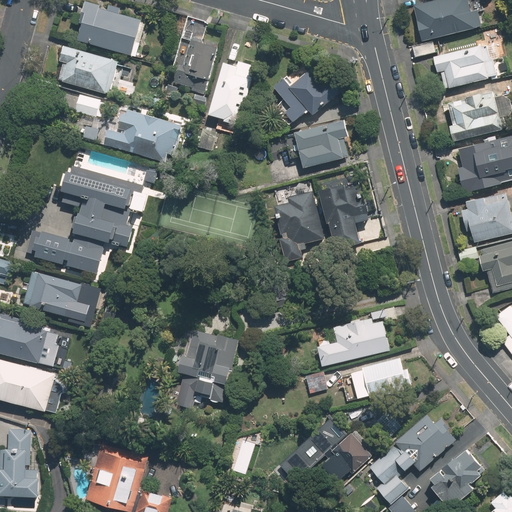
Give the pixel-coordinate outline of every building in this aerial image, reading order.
[(83,22),(87,23),(82,40),(134,54),(144,19),(122,13),(124,8),(113,4),(111,10),(103,8),(104,4),(89,0),(83,22)] [(424,43),(482,27),(478,11),(473,13),(469,0),(442,0),(415,8),(419,21),(418,22),(424,43)] [(177,82),(181,83),(195,87),(194,91),(208,94),(221,47),(207,43),(206,43),(205,39),(197,37),(193,39),(186,65),(181,64),(177,82)] [(481,47),(435,59),(439,74),(446,72),(451,90),(490,80),(490,78),(498,76),(494,61),(497,60),(500,56),(496,40),(491,41),(487,46),(481,48),(481,47)] [(122,62),(119,61),(120,59),(77,47),(70,45),(65,60),(68,61),(63,78),(68,79),(67,81),(110,93),(110,92),(113,92),(122,62)] [(240,65),(228,62),(216,105),(233,109),(231,114),(249,119),(250,114),(264,67),(246,62),(241,61),(240,65)] [(314,117),(341,94),(317,67),(292,89),(285,81),(275,90),(292,109),(281,118),(290,128),(309,111),(314,117)] [(63,87),(40,81),(36,95),(60,101),(63,87)] [(455,144),(504,132),(504,129),(511,127),(511,107),(510,101),(504,97),(495,99),(494,93),(468,99),(468,101),(449,105),(454,128),(451,128),(455,144)] [(183,122),(182,121),(136,109),(133,108),(132,113),(128,112),(124,128),(130,129),(129,133),(112,128),(108,144),(171,161),(174,152),(175,152),(180,154),(185,137),(180,135),(181,132),(187,133),(189,123),(183,122)] [(301,128),(309,167),(351,158),(343,119),(301,128)] [(220,131),(205,128),(200,147),(215,150),(220,131)] [(511,182),(511,161),(507,163),(502,141),(460,151),(464,169),(460,170),(466,194),(511,182)] [(79,231),(80,231),(78,239),(47,230),(45,236),(42,235),(38,248),(41,249),(39,256),(103,274),(111,248),(132,254),(139,227),(129,225),(134,208),(141,210),(148,185),(76,165),(69,190),(91,196),(86,211),(85,211),(79,231)] [(161,172),(150,169),(147,180),(158,183),(161,172)] [(361,222),(374,220),(366,184),(353,186),(352,183),(324,189),(336,244),(364,238),(361,222)] [(287,238),(302,235),(303,242),(329,237),(319,190),(293,196),(295,202),(280,205),(287,238)] [(473,232),(476,244),(511,235),(511,209),(508,195),(462,206),(468,233),(473,232)] [(491,268),(496,290),(511,285),(511,240),(486,247),(488,254),(484,255),(487,269),(491,268)] [(479,246),(462,250),(464,263),(482,260),(479,246)] [(0,256),(0,282),(8,285),(11,275),(13,275),(17,262),(0,256)] [(44,271),(43,272),(37,270),(28,301),(34,303),(34,305),(75,317),(74,319),(83,321),(83,319),(89,301),(90,301),(90,300),(94,302),(97,293),(93,292),(94,287),(93,287),(86,285),(87,283),(44,271)] [(511,311),(511,310),(496,320),(511,342),(511,311)] [(170,318),(158,363),(177,368),(165,410),(190,417),(198,390),(214,394),(212,401),(227,405),(245,340),(226,334),(232,316),(213,311),(208,329),(170,318)] [(63,345),(59,343),(62,333),(39,326),(40,322),(3,312),(2,316),(0,315),(0,316),(0,349),(57,366),(63,345)] [(322,346),(327,365),(393,348),(385,315),(337,326),(341,341),(322,346)] [(0,356),(0,396),(49,410),(59,373),(0,356)] [(402,360),(364,370),(364,372),(355,374),(361,398),(370,396),(371,400),(414,390),(409,370),(405,371),(402,360)] [(327,370),(307,374),(311,393),(331,388),(327,370)] [(452,429),(443,419),(437,425),(429,415),(369,465),(382,481),(378,485),(393,503),(412,488),(401,474),(415,463),(423,472),(458,442),(449,432),(452,429)] [(351,435),(332,416),(274,471),(292,490),(327,458),(349,481),(381,451),(359,428),(351,435)] [(261,445),(266,430),(243,424),(230,467),(248,472),(256,443),(261,445)] [(0,492),(3,492),(3,494),(43,495),(44,477),(40,476),(40,469),(31,469),(31,464),(33,465),(34,429),(32,429),(12,428),(11,449),(5,449),(4,468),(0,467),(0,492)] [(98,475),(91,498),(143,511),(171,511),(176,497),(143,487),(152,455),(107,443),(98,475)] [(485,470),(467,450),(431,481),(436,487),(433,490),(452,511),(453,511),(476,493),(472,488),(483,478),(480,474),(485,470)] [(511,511),(511,496),(509,498),(505,493),(492,505),(497,510),(495,511),(511,511)] [(392,509),(394,511),(415,511),(417,510),(405,497),(392,509)] [(226,511),(221,510),(220,511),(269,511),(271,508),(242,500),(238,511),(226,511)]
